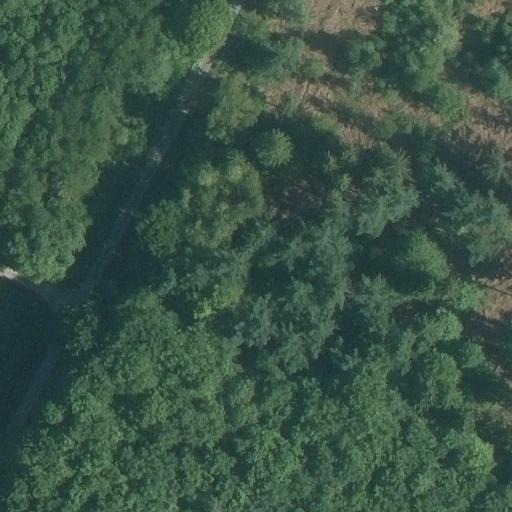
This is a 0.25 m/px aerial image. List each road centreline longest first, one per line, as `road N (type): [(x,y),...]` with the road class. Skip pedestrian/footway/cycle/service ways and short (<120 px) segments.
road 1 (unclassified): [(231,0),(0,446)]
road 2 (track): [(68,306),(511,477)]
